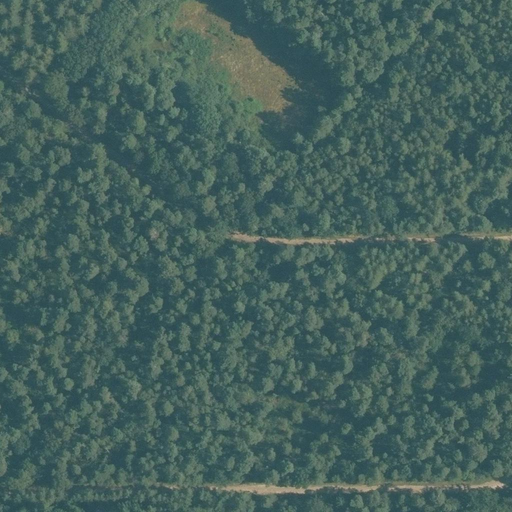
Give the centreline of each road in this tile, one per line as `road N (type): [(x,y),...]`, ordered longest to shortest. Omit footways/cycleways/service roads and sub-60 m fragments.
road 1 (track): [(0,64),(227,244),(0,479)]
road 2 (track): [(0,492),(511,489)]
road 3 (track): [(314,491),(511,182)]
road 4 (track): [(227,244),(450,0)]
road 5 (track): [(227,244),(511,238)]
